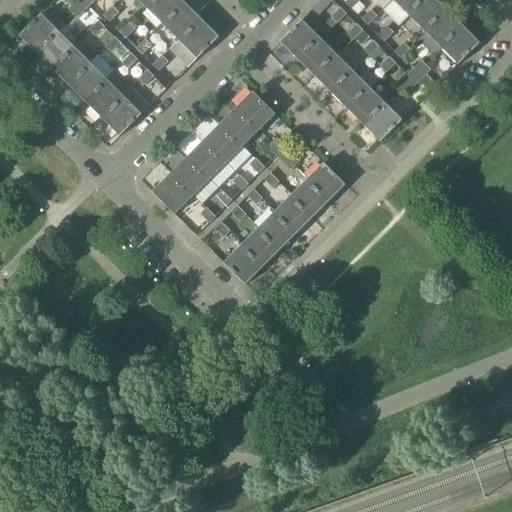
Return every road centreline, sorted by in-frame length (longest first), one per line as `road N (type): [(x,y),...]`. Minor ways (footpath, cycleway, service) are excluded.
road 1 (residential): [(110,183),(288,0)]
road 2 (residential): [(243,317),(110,183)]
road 3 (residential): [(110,183),(0,75)]
